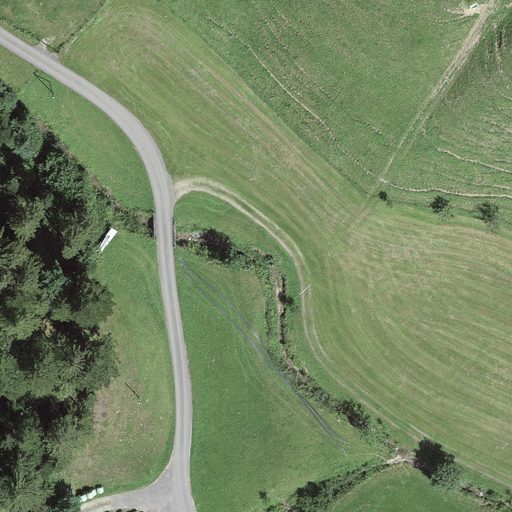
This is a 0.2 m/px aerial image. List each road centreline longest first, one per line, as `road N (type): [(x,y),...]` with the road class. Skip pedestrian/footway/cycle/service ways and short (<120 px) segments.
road 1 (track): [(185,511),(181,375),(152,160),(102,100),(0,39)]
road 2 (track): [(162,190),(217,189),(271,227),(297,255),(309,328),(326,364),(408,429),(511,482)]
road 3 (track): [(303,270),(391,167),(492,0)]
